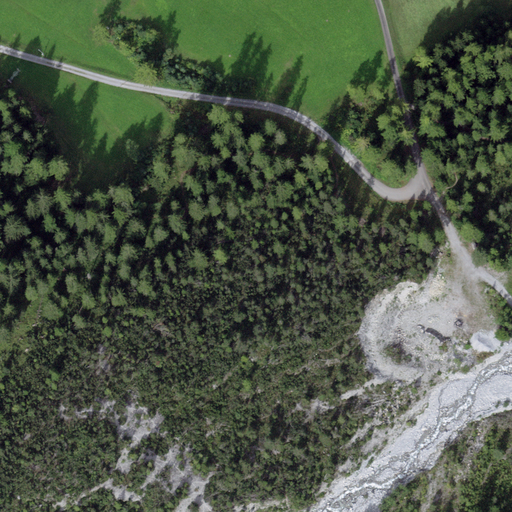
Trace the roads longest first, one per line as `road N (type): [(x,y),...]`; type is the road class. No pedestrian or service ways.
road 1 (track): [(0,49),(299,115),(388,194),(421,183),(404,101)]
road 2 (track): [(421,183),(458,249),(511,303)]
